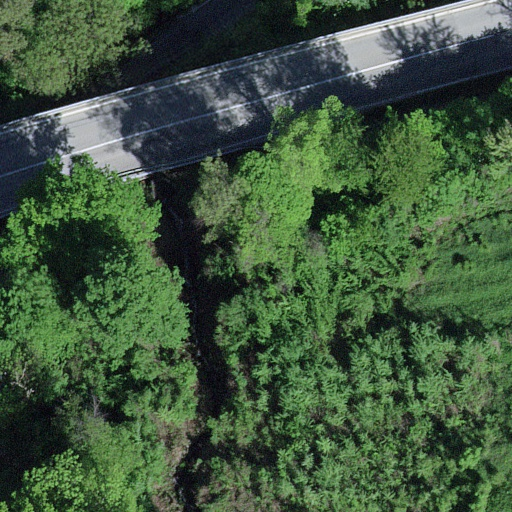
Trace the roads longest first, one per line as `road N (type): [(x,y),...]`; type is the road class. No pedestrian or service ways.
road 1 (secondary): [(511,30),(0,183)]
road 2 (unclassified): [(230,0),(115,79),(0,239)]
